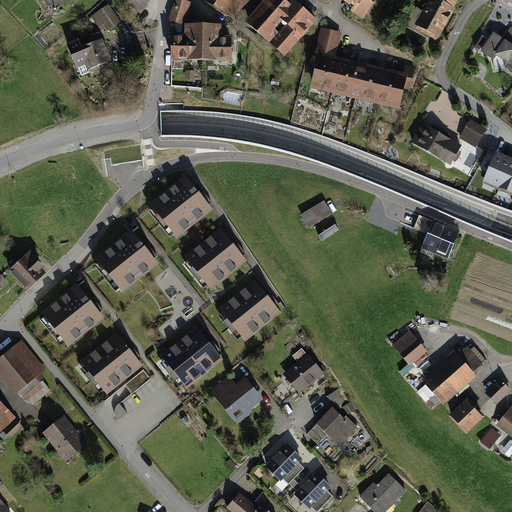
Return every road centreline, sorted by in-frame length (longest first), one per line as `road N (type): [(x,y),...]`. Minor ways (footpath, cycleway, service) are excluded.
road 1 (secondary): [(511,225),(325,149),(214,124),(89,131),(0,163)]
road 2 (residential): [(167,0),(151,116),(0,164)]
road 3 (residential): [(0,329),(93,230)]
